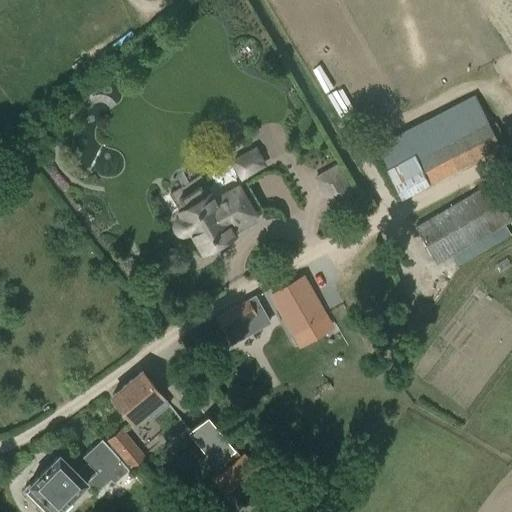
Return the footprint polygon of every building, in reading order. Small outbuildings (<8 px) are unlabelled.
[(450,120),(410,142),(407,138),(375,153),(384,170),(386,169),(401,198),(501,147),(474,92),(444,108),(450,120)] [(228,161),(240,181),(267,165),(255,145),(252,147),(250,144),(242,148),(244,152),(228,161)] [(339,163),(321,170),(332,200),(351,193),(339,163)] [(258,217),(239,182),(212,196),(209,192),(201,198),(198,194),(183,203),(185,206),(174,212),(176,217),(172,221),(169,226),(171,233),(175,238),(182,239),(188,237),(200,259),(238,238),(233,230),(258,217)] [(510,220),(490,183),(414,226),(435,263),(510,220)] [(135,208),(116,220),(125,236),(145,225),(135,208)] [(302,274),(271,292),(294,333),(325,315),(302,274)] [(269,321),(254,296),(217,317),(217,318),(230,342),(231,343),(269,321)] [(142,371),(112,395),(132,420),(145,410),(151,418),(169,404),(162,396),(142,371)] [(207,415),(187,431),(214,464),(234,448),(207,415)] [(146,458),(122,429),(107,441),(131,470),(146,458)] [(128,471),(101,439),(82,455),(96,471),(86,480),(96,491),(110,479),(114,484),(128,471)] [(212,477),(225,492),(256,467),(243,451),(212,477)] [(29,484),(23,491),(44,511),(54,511),(56,510),(57,511),(86,481),(77,471),(58,453),(29,483),(29,484)] [(298,511),(307,501),(284,484),(263,511),(298,511)]
